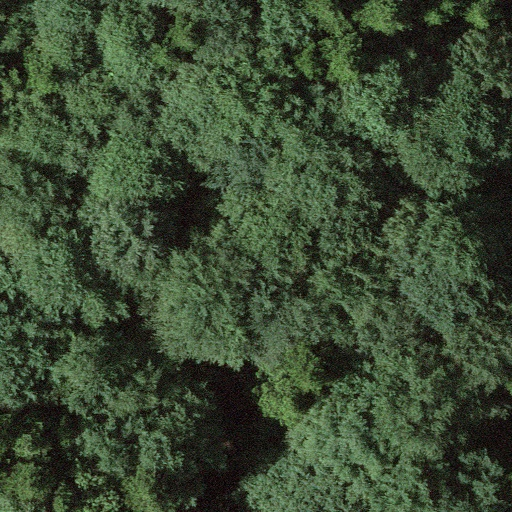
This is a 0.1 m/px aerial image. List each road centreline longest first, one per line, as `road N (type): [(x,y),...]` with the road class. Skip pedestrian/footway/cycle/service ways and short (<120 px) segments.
road 1 (track): [(0,242),(284,381)]
road 2 (track): [(284,381),(43,511)]
road 3 (track): [(284,381),(400,458),(452,511)]
